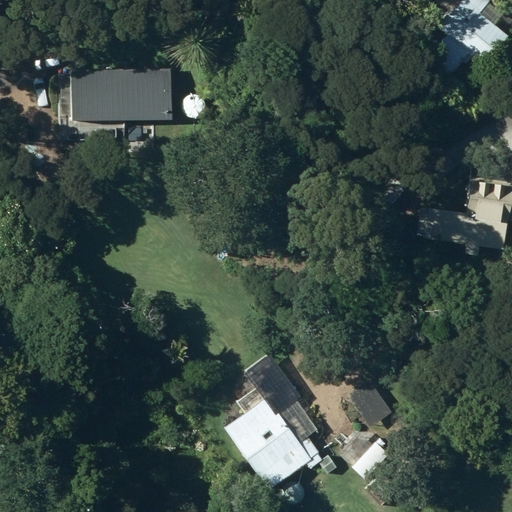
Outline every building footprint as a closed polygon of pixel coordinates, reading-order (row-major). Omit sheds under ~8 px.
[(431,58),(453,77),(466,62),(472,67),(478,61),(485,67),(511,37),(482,13),(493,0),(492,0),(438,0),(437,1),(453,14),(441,27),(450,36),(431,58)] [(165,120),(164,70),(62,72),(63,121),(165,120)] [(511,203),(511,183),(473,178),(469,213),(423,208),(419,234),(427,235),(426,239),(468,244),(467,254),(480,255),(482,247),(506,249),(511,203)] [(498,275),(474,272),(472,289),(495,292),(498,275)] [(368,384),(342,404),(365,433),(375,446),(401,426),(368,384)] [(226,427),(272,492),(309,465),(312,469),(324,460),(319,453),(321,452),(310,437),(320,430),(298,400),(280,413),(269,397),(226,427)] [(365,433),(334,457),(340,464),(363,494),(394,470),(375,446),(365,433)]
